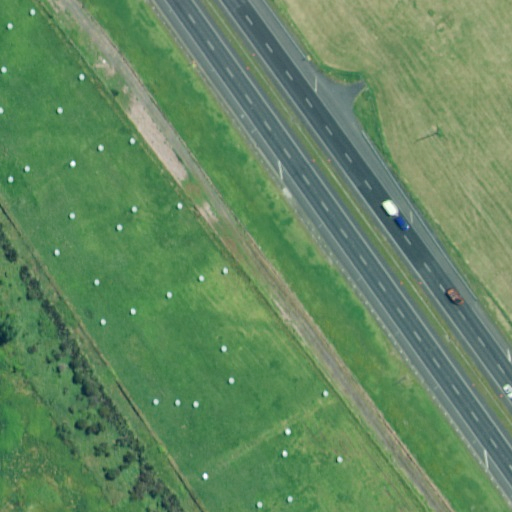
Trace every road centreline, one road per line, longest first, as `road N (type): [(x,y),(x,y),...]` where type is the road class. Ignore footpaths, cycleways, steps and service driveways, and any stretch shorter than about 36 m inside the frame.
road 1 (motorway): [(511,466),(177,0)]
road 2 (motorway): [(232,0),(511,390)]
